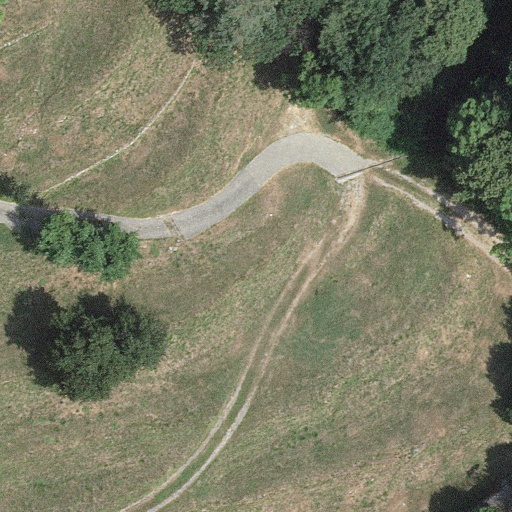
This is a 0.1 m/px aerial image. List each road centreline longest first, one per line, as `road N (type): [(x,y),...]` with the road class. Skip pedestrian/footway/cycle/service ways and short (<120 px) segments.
road 1 (track): [(0,210),(36,219),(171,224),(206,211),(287,153),(331,159),(343,172),(340,222),(263,343),(230,417),(202,456),(130,511)]
road 2 (track): [(343,172),(426,203),(511,266)]
